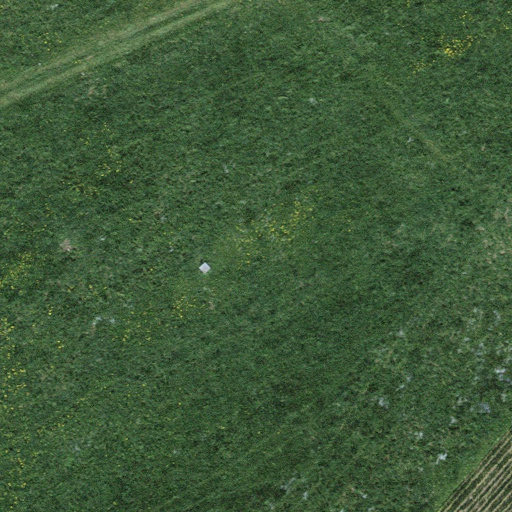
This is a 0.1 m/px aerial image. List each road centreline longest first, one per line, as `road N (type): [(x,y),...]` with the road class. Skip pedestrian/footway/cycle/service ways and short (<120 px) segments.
road 1 (track): [(235,0),(511,263)]
road 2 (track): [(0,95),(217,0)]
